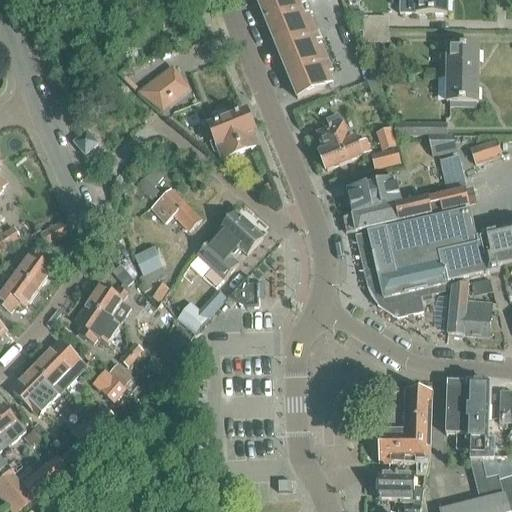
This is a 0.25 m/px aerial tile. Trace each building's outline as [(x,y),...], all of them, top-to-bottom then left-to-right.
[(255,0),(294,97),(296,101),(297,101),(326,89),(325,88),(333,85),(329,74),(332,73),(322,47),(317,49),(315,43),(318,42),(308,16),(304,18),(300,7),(307,4),(305,0),(255,0)] [(399,0),(400,15),(416,15),(416,17),(447,18),(446,0),(399,0)] [(388,33),(389,19),(364,19),(363,13),(351,15),(353,34),(363,32),(388,33)] [(363,32),(363,44),(388,45),(388,33),(363,32)] [(478,50),(446,49),(445,77),(477,78),(478,50)] [(139,94),(162,113),(169,108),(164,101),(167,99),(169,100),(172,98),(170,96),(184,87),(185,88),(186,88),(172,70),(139,94)] [(121,75),(118,79),(134,94),(137,90),(121,75)] [(477,106),(477,78),(445,77),(445,105),(477,106)] [(217,154),(221,163),(257,149),(252,137),(255,136),(246,114),(207,130),(213,143),(210,145),(214,155),(217,154)] [(377,151),(372,139),(357,145),(353,137),(348,139),(343,125),(342,126),(339,118),(328,123),(331,130),(317,136),(325,155),(320,157),(326,173),(363,158),(362,157),(377,151)] [(447,126),(394,125),(394,138),(428,138),(447,139),(447,126)] [(87,133),(76,143),(74,145),(89,162),(102,150),(87,133)] [(395,150),(391,133),(379,136),(383,152),(395,150)] [(453,139),(447,139),(428,138),(432,158),(456,153),(453,139)] [(471,151),(476,167),(502,160),(497,143),(471,151)] [(403,168),(399,155),(376,160),(379,174),(403,168)] [(440,162),(447,192),(465,188),(458,158),(440,162)] [(164,178),(154,170),(131,198),(139,204),(145,197),(152,202),(158,195),(153,191),(164,178)] [(348,217),(349,218),(402,206),(396,181),(346,193),(352,216),(348,217)] [(402,206),(349,218),(352,235),(356,234),(394,226),(469,208),(465,191),(428,200),(402,206)] [(168,224),(172,220),(187,236),(201,222),(172,192),(154,210),(168,224)] [(511,231),(482,238),(483,241),(476,243),(469,213),(368,237),(368,238),(356,240),(370,296),(375,298),(376,302),(383,310),(396,320),(422,314),(419,300),(446,294),(445,287),(488,277),(487,276),(498,274),(497,269),(511,265),(511,231)] [(227,256),(236,247),(247,257),(264,241),(239,216),(198,256),(224,282),(239,267),(227,256)] [(45,247),(65,237),(60,228),(41,238),(45,247)] [(15,229),(3,236),(10,248),(22,241),(21,240),(15,229)] [(1,237),(0,237),(0,254),(10,248),(3,236),(1,237)] [(17,274),(40,291),(53,273),(40,263),(44,258),(34,250),(17,274)] [(153,251),(134,260),(143,279),(139,281),(142,289),(140,290),(142,296),(151,291),(149,287),(166,279),(162,270),(153,251)] [(125,292),(133,285),(119,269),(111,276),(125,292)] [(0,299),(0,307),(11,315),(19,304),(26,309),(40,291),(17,274),(0,296),(0,299)] [(235,304),(247,311),(260,311),(260,301),(264,301),(263,286),(249,286),(249,277),(229,299),(224,305),(230,310),(235,304)] [(493,295),(490,282),(471,286),(473,299),(493,295)] [(151,291),(147,298),(160,306),(169,293),(156,284),(151,291)] [(86,306),(120,329),(129,316),(120,310),(128,298),(118,291),(115,296),(100,286),(86,306)] [(451,291),(447,337),(488,341),(491,307),(465,305),(467,287),(451,291)] [(177,320),(195,336),(209,320),(191,305),(177,320)] [(88,335),(84,340),(95,347),(98,342),(111,351),(124,332),(120,329),(86,306),(73,325),(88,335)] [(181,351),(190,339),(178,330),(169,342),(181,351)] [(52,353),(35,370),(62,397),(89,370),(64,345),(54,355),(52,353)] [(129,371),(143,354),(133,345),(119,363),(129,371)] [(145,367),(161,380),(166,373),(150,360),(145,367)] [(39,421),(62,397),(35,370),(18,387),(19,387),(12,394),(39,421)] [(116,370),(109,378),(125,392),(132,384),(116,370)] [(104,374),(93,387),(114,405),(125,392),(109,378),(104,374)] [(468,437),(468,431),(470,385),(449,384),(447,437),(456,437),(456,452),(469,452),(468,437)] [(490,385),(470,385),(468,431),(468,437),(469,452),(469,459),(471,468),(482,465),(485,481),(499,478),(501,484),(511,480),(511,456),(493,461),(493,444),(487,444),(486,435),(488,435),(490,385)] [(383,408),(381,419),(380,464),(405,465),(405,460),(409,460),(409,457),(417,457),(417,478),(427,478),(431,458),(432,391),(418,391),(418,394),(401,394),(389,398),(383,408)] [(500,426),(511,426),(511,394),(500,394),(500,426)] [(0,456),(27,436),(3,406),(0,408),(0,456)] [(103,408),(87,422),(104,440),(119,426),(103,408)] [(104,440),(87,422),(71,435),(89,454),(104,440)] [(15,459),(6,465),(9,469),(15,477),(20,473),(24,470),(15,459)] [(0,474),(3,479),(0,481),(0,494),(11,509),(29,495),(21,485),(15,477),(9,469),(6,465),(0,469),(0,474)] [(482,465),(471,468),(474,483),(479,502),(442,511),(508,511),(501,484),(499,478),(485,481),(482,465)] [(40,470),(21,485),(29,495),(34,501),(53,486),(40,470)] [(414,477),(380,476),(379,502),(400,503),(400,506),(413,506),(413,509),(405,509),(404,511),(421,511),(424,490),(413,490),(414,477)] [(508,511),(511,511),(511,480),(501,484),(508,511)]
